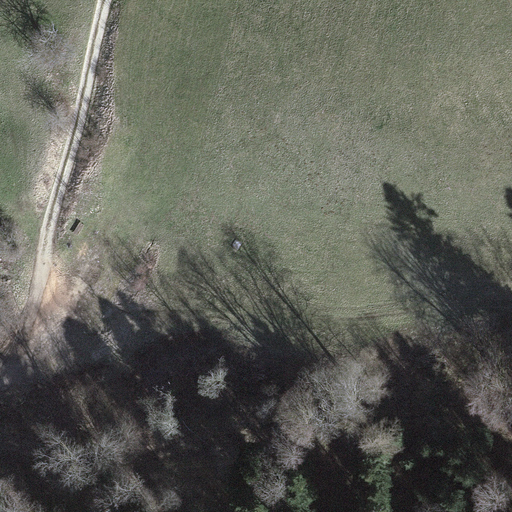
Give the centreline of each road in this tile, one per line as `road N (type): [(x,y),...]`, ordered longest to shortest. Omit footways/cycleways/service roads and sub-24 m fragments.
road 1 (track): [(0,433),(81,451),(165,449),(339,416),(435,408),(511,414)]
road 2 (track): [(0,368),(56,208),(109,0)]
